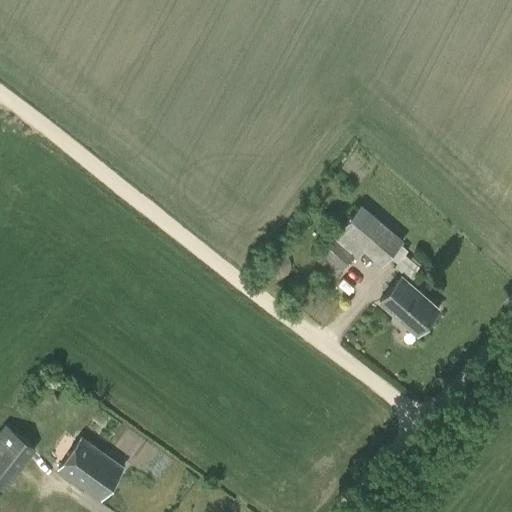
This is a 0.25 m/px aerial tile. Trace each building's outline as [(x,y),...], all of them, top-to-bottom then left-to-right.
[(404,241),(361,204),(338,230),(382,267),(404,241)] [(323,254),(341,269),(353,255),(335,240),(333,242),(323,254)] [(439,308),(410,283),(402,276),(379,302),(416,334),(439,308)] [(0,492),(36,448),(6,424),(0,431),(0,492)] [(59,468),(100,498),(123,467),(82,437),(59,468)]
